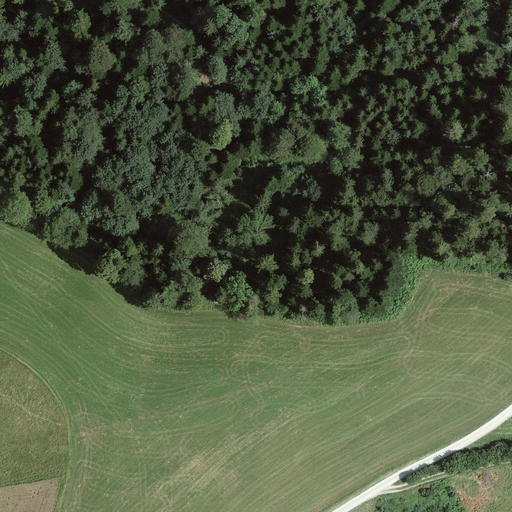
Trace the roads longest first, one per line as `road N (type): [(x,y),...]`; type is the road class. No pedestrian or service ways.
road 1 (track): [(145,0),(183,28),(235,87),(273,107),(511,176)]
road 2 (unclassified): [(511,409),(341,511)]
road 3 (track): [(0,351),(52,396),(65,421),(56,511)]
road 4 (track): [(380,487),(511,458)]
